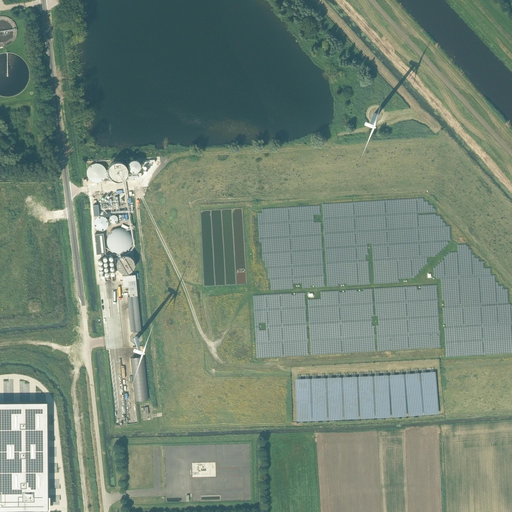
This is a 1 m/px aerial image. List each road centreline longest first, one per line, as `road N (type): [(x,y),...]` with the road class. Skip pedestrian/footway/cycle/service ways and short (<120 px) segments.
road 1 (unknown): [(68,190),(136,187),(218,357),(255,366),(343,353)]
road 2 (tertiary): [(85,321),(44,0)]
road 3 (tertiary): [(105,511),(85,321)]
road 4 (tertiary): [(97,511),(83,396),(66,352)]
road 5 (tertiary): [(55,362),(73,398),(88,511)]
